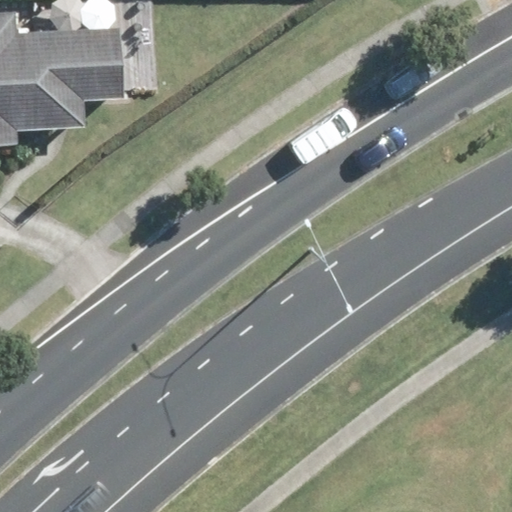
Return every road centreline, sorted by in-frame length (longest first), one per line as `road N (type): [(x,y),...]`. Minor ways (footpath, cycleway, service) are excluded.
road 1 (secondary): [(0,435),(168,282),(437,84),(511,50)]
road 2 (secondary): [(511,183),(233,370),(81,511)]
